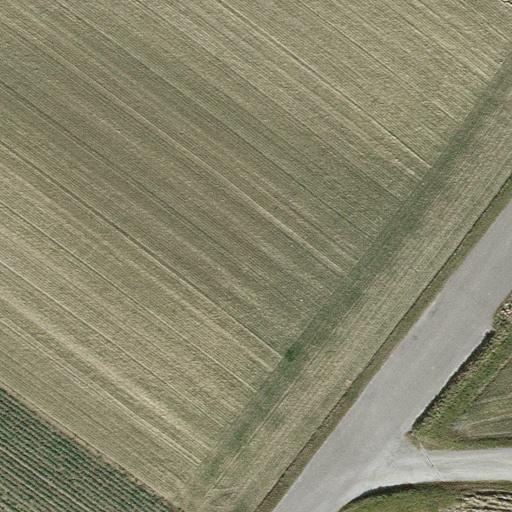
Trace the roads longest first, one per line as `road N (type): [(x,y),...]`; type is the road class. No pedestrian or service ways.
road 1 (tertiary): [(324,511),(511,266)]
road 2 (track): [(356,463),(449,474),(511,468)]
